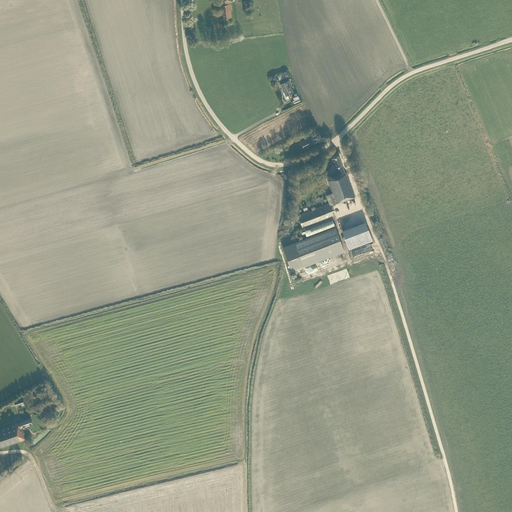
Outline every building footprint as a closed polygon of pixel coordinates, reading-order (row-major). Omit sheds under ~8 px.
[(231,2),(231,0),(221,0),(223,19),(231,18),(229,2),(231,2)] [(279,80),(288,76),(286,71),(276,75),(279,80)] [(282,89),(283,88),(284,92),(283,92),(284,96),(285,99),(288,98),(287,95),(288,95),(288,94),(293,92),(288,81),(280,84),(282,89)] [(308,146),(309,147),(312,146),(308,137),(304,139),(305,140),(299,143),(302,149),(308,146)] [(302,227),(306,237),(335,226),(331,216),(333,215),(330,206),(355,197),(346,173),(345,173),(338,156),(332,158),(336,169),(334,169),(335,171),(325,175),(332,193),(326,195),(329,203),(297,215),(302,227)] [(343,235),(349,249),(372,240),(367,226),(343,235)] [(335,227),(294,243),(282,247),(291,271),(303,266),(344,251),(339,238),(335,227)] [(22,398),(14,401),(16,407),(24,405),(22,398)] [(0,447),(25,439),(21,428),(22,427),(32,424),(30,418),(23,420),(22,418),(19,419),(20,422),(15,424),(15,423),(0,427),(0,447)]
